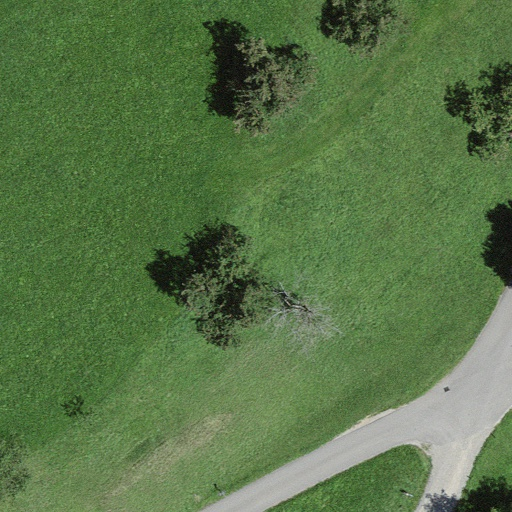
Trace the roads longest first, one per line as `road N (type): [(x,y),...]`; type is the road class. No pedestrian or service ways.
road 1 (residential): [(480,390),(233,511)]
road 2 (track): [(480,390),(430,511)]
